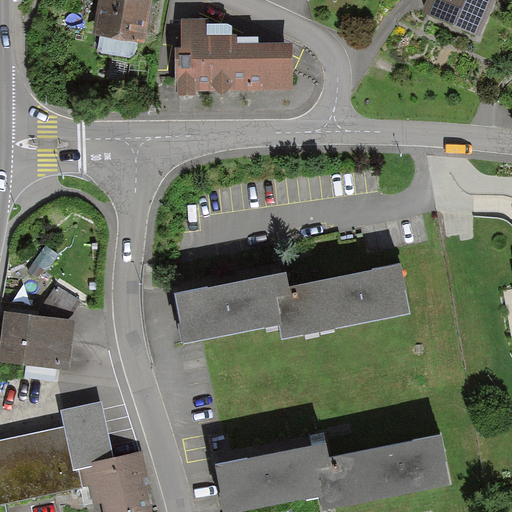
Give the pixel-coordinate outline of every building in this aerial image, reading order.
[(103,0),(97,37),(144,46),(152,0),(103,0)] [(488,0),(436,0),(431,12),(475,31),(488,0)] [(181,25),(182,92),(291,91),(291,47),(259,47),(259,39),(232,39),(232,25),(181,25)] [(285,272),(174,294),(184,347),(283,328),(287,347),(404,324),(394,275),(290,296),(285,272)] [(4,368),(59,372),(63,317),(8,313),(4,368)] [(110,464),(101,418),(67,425),(79,488),(86,487),(89,501),(97,500),(99,511),(144,511),(134,460),(110,464)] [(65,430),(0,443),(0,503),(76,488),(65,430)] [(307,438),(217,457),(228,511),(248,511),(315,498),(317,511),(378,511),(448,497),(437,447),(314,474),(307,438)]
